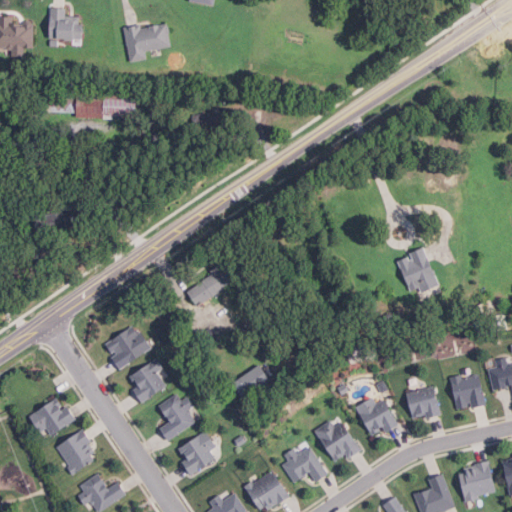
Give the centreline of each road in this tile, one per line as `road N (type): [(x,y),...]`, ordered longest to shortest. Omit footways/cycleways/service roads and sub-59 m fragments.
road 1 (secondary): [(0,350),(330,131)]
road 2 (residential): [(49,318),(178,511)]
road 3 (secondary): [(330,131),(511,10)]
road 4 (residential): [(323,511),(409,454),(511,427)]
